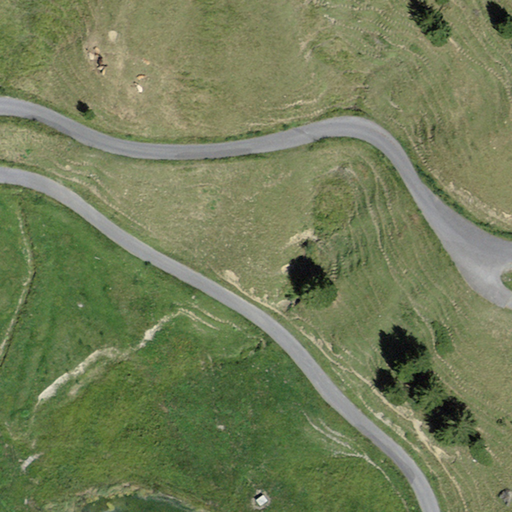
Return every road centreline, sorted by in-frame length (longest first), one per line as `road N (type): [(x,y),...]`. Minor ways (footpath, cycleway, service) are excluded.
road 1 (unclassified): [(511,248),(443,216),(385,142),(360,130),(165,152),(0,107)]
road 2 (unclassified): [(0,174),(46,185),(268,325),(410,469),(431,511)]
